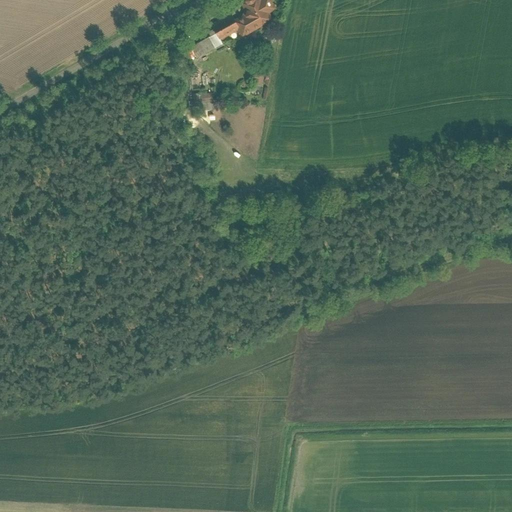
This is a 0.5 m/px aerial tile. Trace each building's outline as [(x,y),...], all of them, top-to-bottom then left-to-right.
[(211,25),(220,39),(237,29),(242,37),(273,19),(269,12),(277,7),(272,0),(241,0),(247,10),(233,17),(231,14),(211,25)] [(189,45),(197,59),(222,44),(214,31),(189,45)] [(255,65),(252,84),(267,86),(270,67),(255,65)] [(192,85),(199,84),(198,72),(191,72),(192,85)] [(193,103),(213,100),(212,91),(192,93),(193,103)]
